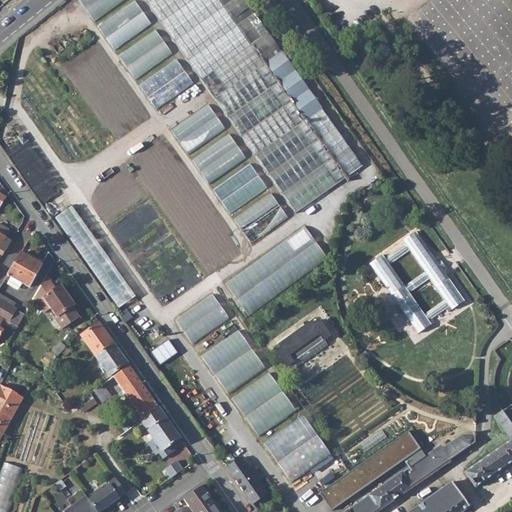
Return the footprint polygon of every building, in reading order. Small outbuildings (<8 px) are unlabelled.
[(75,0),(91,23),(123,0),(75,0)] [(132,0),(94,27),(112,53),(153,24),(135,0),(132,0)] [(147,0),(203,79),(253,43),(222,0),(147,0)] [(266,62),(269,67),(272,70),(275,75),(277,79),(280,83),(283,87),(308,122),(311,126),(333,158),(350,146),(246,0),(222,0),(253,43),(266,62)] [(134,83),(174,54),(156,29),(116,58),(134,83)] [(266,62),(253,43),(203,79),(296,212),(346,176),(333,158),(311,126),(308,122),(283,87),(280,83),(277,79),(275,75),(272,70),(269,67),(266,62)] [(155,114),(196,85),(178,60),(138,89),(155,114)] [(187,159),(228,130),(210,105),(170,134),(187,159)] [(23,144),(28,140),(23,134),(18,137),(23,144)] [(231,135),(191,164),(208,188),(249,160),(231,135)] [(252,164),(211,194),(229,218),(270,189),(252,164)] [(248,245),(289,216),(274,194),(233,223),(248,245)] [(57,218),(120,308),(137,296),(73,206),(57,218)] [(0,251),(2,247),(6,249),(10,242),(3,238),(8,230),(0,225),(0,251)] [(306,227),(227,286),(250,318),(329,260),(306,227)] [(440,260),(437,262),(416,231),(402,241),(405,244),(385,258),(382,254),(369,264),(390,294),(387,297),(393,306),(396,303),(418,333),(431,324),(429,321),(449,307),(451,310),(464,301),(443,270),(446,268),(440,260)] [(5,279),(9,281),(11,276),(22,282),(29,286),(42,263),(22,251),(5,279)] [(74,304),(61,285),(56,288),(47,275),(33,299),(43,313),(50,308),(56,316),(54,318),(62,329),(79,316),(72,306),(74,304)] [(19,287),(22,282),(11,276),(9,281),(19,287)] [(214,296),(178,322),(196,347),(232,320),(214,296)] [(25,314),(0,299),(0,316),(4,318),(9,322),(12,323),(18,327),(25,314)] [(9,322),(4,318),(0,324),(0,325),(8,330),(12,323),(9,322)] [(291,361),(296,368),(328,345),(323,338),(328,334),(318,320),(313,324),(311,321),(279,344),(281,348),(276,351),(286,365),(291,361)] [(81,335),(96,355),(113,343),(99,322),(81,335)] [(154,329),(159,336),(164,332),(159,326),(154,329)] [(202,355),(229,394),(267,368),(240,329),(202,355)] [(60,342),(52,351),(58,355),(61,351),(66,346),(60,342)] [(96,355),(109,374),(127,363),(113,343),(96,355)] [(66,346),(61,351),(66,355),(70,350),(66,346)] [(141,420),(154,439),(162,450),(171,444),(180,438),(129,366),(94,389),(100,398),(111,390),(113,392),(121,386),(143,419),(141,420)] [(259,436),(297,410),(271,372),(233,398),(259,436)] [(25,396),(7,386),(6,387),(0,383),(0,399),(0,400),(3,401),(0,405),(0,409),(13,417),(25,396)] [(0,438),(1,439),(13,417),(0,409),(0,438)] [(494,416),(511,440),(511,438),(511,423),(503,411),(503,410),(494,416)] [(264,442),(292,482),(332,455),(305,415),(264,442)] [(345,511),(374,511),(476,443),(476,426),(443,448),(441,446),(374,493),(348,511),(345,511)] [(410,433),(347,476),(353,484),(361,479),(367,488),(369,487),(422,450),(410,433)] [(511,461),(511,438),(511,440),(465,471),(476,486),(511,461)] [(176,451),(171,444),(162,450),(154,439),(148,443),(156,455),(159,453),(164,460),(176,451)] [(226,467),(252,503),(266,493),(257,481),(261,478),(253,467),(249,470),(240,457),(226,467)] [(5,462),(0,477),(0,511),(9,511),(23,467),(5,462)] [(101,486),(87,496),(97,511),(98,511),(126,492),(115,476),(108,481),(110,483),(103,488),(101,486)] [(353,484),(347,476),(332,487),(348,511),(374,493),(369,487),(367,488),(361,479),(353,484)] [(459,511),(469,505),(452,482),(409,511),(459,511)] [(220,511),(210,497),(208,499),(205,494),(207,493),(202,485),(183,498),(188,506),(190,504),(193,509),(192,510),(192,511),(220,511)] [(71,505),(61,511),(97,511),(87,496),(82,489),(67,499),(71,505)]
